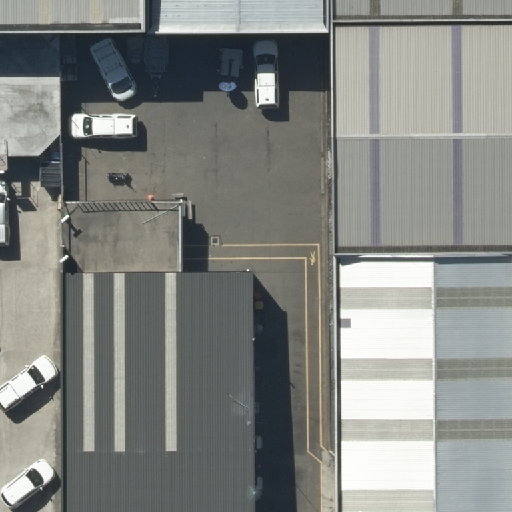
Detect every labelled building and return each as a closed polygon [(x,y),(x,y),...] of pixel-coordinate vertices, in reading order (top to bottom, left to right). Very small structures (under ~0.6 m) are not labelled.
[(214,0),(328,39),(327,0),(214,0)] [(511,0),(327,0),(328,39),(511,36),(511,0)] [(511,36),(328,39),(326,161),(331,268),(511,267),(511,36)] [(0,119),(0,511),(47,511),(42,119),(0,119)] [(231,511),(228,215),(57,218),(61,511),(231,511)] [(511,511),(511,267),(331,268),(331,511),(511,511)]
